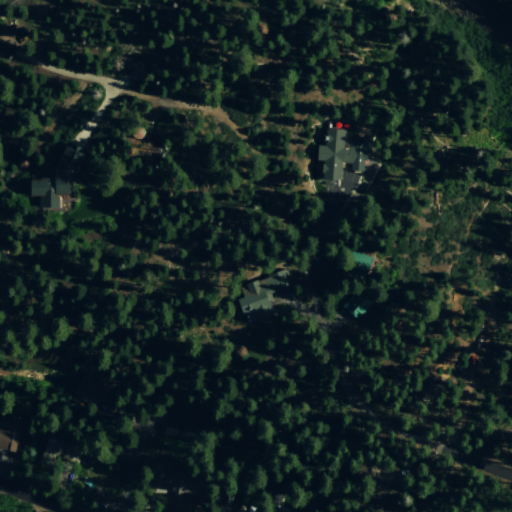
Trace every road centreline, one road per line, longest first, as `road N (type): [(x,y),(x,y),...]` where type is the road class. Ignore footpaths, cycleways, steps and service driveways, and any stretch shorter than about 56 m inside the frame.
road 1 (track): [(111,85),(194,106),(232,130),(303,249),(309,290)]
road 2 (residential): [(511,475),(388,427),(357,403),(309,290)]
road 3 (track): [(451,451),(481,361),(494,280)]
